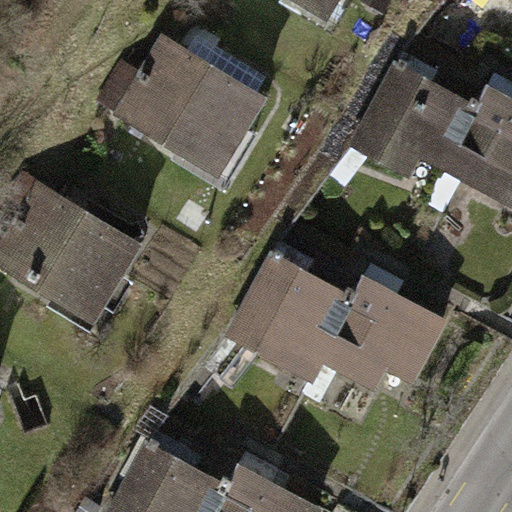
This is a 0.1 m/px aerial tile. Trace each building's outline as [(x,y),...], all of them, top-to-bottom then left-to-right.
[(396,0),(334,0),(386,24),(396,0)] [(318,99),(185,39),(170,70),(147,60),(125,109),(281,179),(318,99)] [(511,86),(507,97),(426,54),(381,139),(461,181),(469,166),(511,187),(511,86)] [(200,250),(41,179),(4,260),(163,332),(200,250)] [(381,289),(301,251),(260,336),(361,385),(367,363),(438,397),(476,319),(387,276),(381,289)] [(47,378),(0,356),(0,456),(8,460),(47,378)] [(264,483),(181,442),(146,511),(365,511),(369,505),(275,459),(264,483)]
